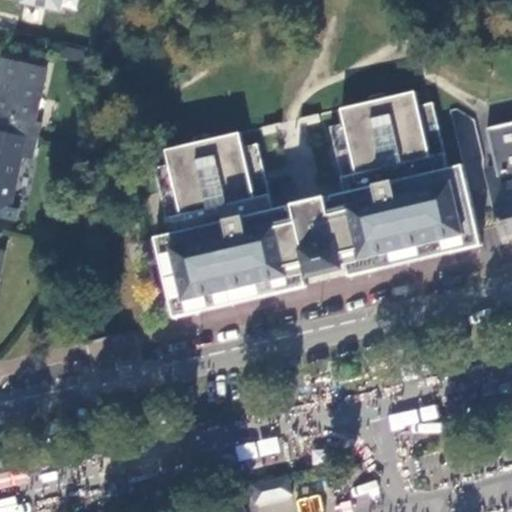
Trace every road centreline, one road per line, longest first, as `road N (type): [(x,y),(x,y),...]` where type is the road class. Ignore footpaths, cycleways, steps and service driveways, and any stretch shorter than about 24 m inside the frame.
road 1 (secondary): [(511,294),(0,413)]
road 2 (secondary): [(0,491),(364,402)]
road 3 (secondary): [(364,402),(511,367)]
road 4 (unclassified): [(364,402),(373,439),(416,511)]
